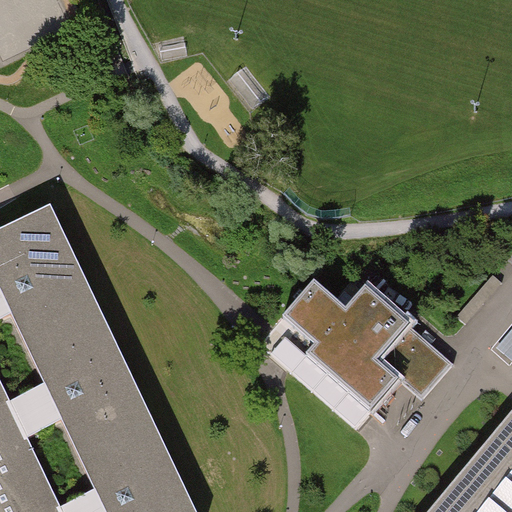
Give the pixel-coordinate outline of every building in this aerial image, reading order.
[(194,511),(50,209),(0,233),(0,291),(13,320),(46,388),(63,424),(98,496),(105,511),(194,511)] [(422,402),(445,365),(355,286),(336,312),(313,288),(261,347),(358,430),(400,381),(422,402)] [(0,291),(0,326),(13,320),(0,291)] [(511,333),(500,348),(511,357),(511,333)] [(0,511),(63,511),(29,440),(12,404),(0,379),(0,511)] [(63,424),(46,388),(12,404),(29,440),(63,424)] [(511,511),(511,412),(437,503),(429,511),(511,511)] [(65,511),(105,511),(98,496),(65,511)]
